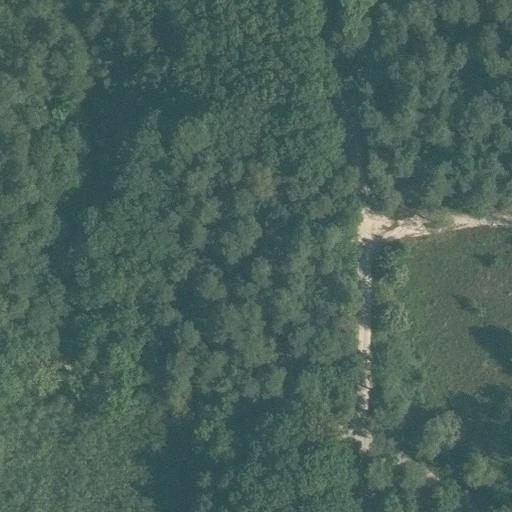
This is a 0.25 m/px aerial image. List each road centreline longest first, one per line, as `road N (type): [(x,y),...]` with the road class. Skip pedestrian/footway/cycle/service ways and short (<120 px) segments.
road 1 (track): [(364,236),(349,112),(321,26)]
road 2 (track): [(361,439),(364,236)]
road 3 (track): [(361,439),(462,511)]
